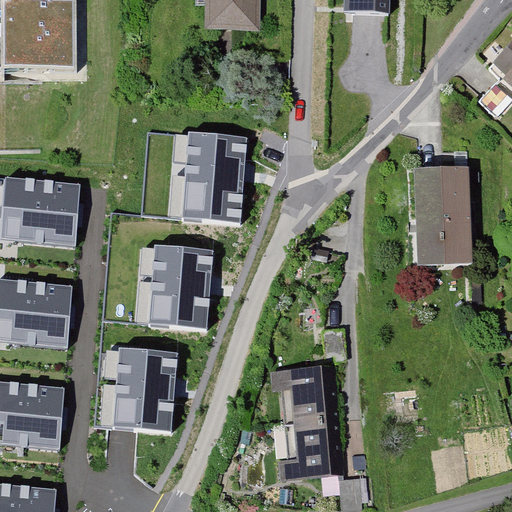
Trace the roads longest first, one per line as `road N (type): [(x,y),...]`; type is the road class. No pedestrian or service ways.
road 1 (residential): [(171,511),(217,421),(269,264),(301,214)]
road 2 (residential): [(301,214),(502,0)]
road 3 (residential): [(301,214),(309,0)]
